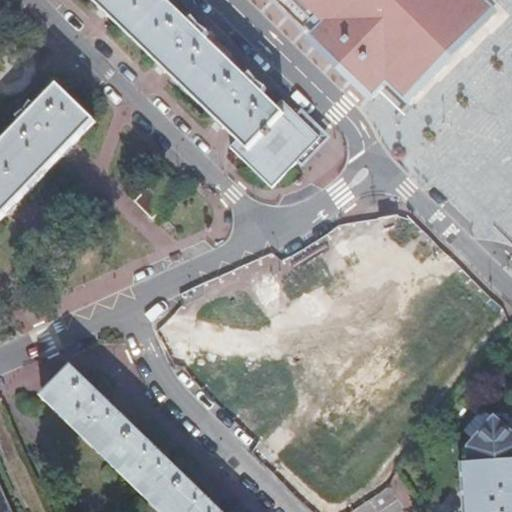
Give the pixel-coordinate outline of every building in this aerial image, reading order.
[(262,84),(259,88),(256,86),(260,81),(256,73),(247,78),(208,40),(213,32),(204,28),(200,32),(198,30),(203,25),(197,17),(189,23),(166,0),(91,0),(100,8),(98,11),(107,19),(110,17),(159,64),(157,66),(165,74),(167,73),(217,120),(215,122),(223,129),(224,128),(240,141),(233,149),(274,188),(323,137),(284,100),(279,107),(266,95),(271,88),(262,84)] [(271,0),(304,31),(306,29),(315,37),(313,40),(372,97),(377,92),(374,88),(382,80),(385,83),(388,81),(391,84),(395,81),(391,78),(466,0),(271,0)] [(466,0),(391,78),(395,81),(391,84),(410,102),(495,14),(480,0),(466,0)] [(64,157),(66,159),(75,150),(74,147),(98,122),(60,87),(41,106),(34,103),(31,111),(34,113),(32,116),(29,114),(21,118),(24,124),(0,149),(0,223),(9,214),(11,217),(20,208),(18,206),(64,157)] [(45,398),(163,511),(226,511),(75,367),(45,398)] [(511,511),(511,433),(496,419),(469,449),(470,465),(462,466),(465,511),(511,511)] [(0,511),(13,511),(0,483),(0,511)]
